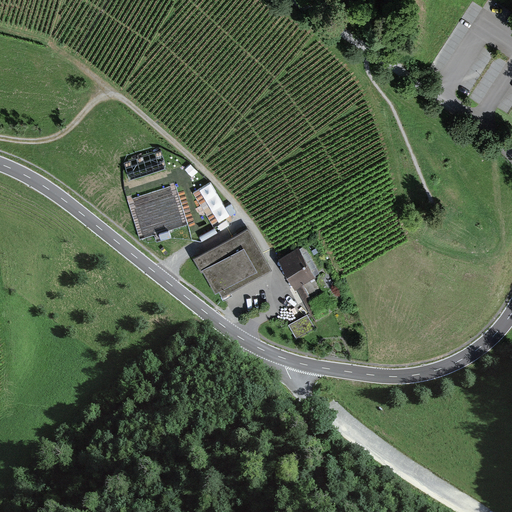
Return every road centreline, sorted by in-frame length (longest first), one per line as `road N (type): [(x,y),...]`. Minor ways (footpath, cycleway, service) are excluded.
road 1 (tertiary): [(511,310),(471,353),(438,368),(398,376),(300,364),(217,323),(105,231),(0,163)]
road 2 (track): [(0,137),(56,137),(96,98),(115,94),(187,152),(246,217)]
road 3 (track): [(300,364),(297,382),(308,398),(463,511)]
